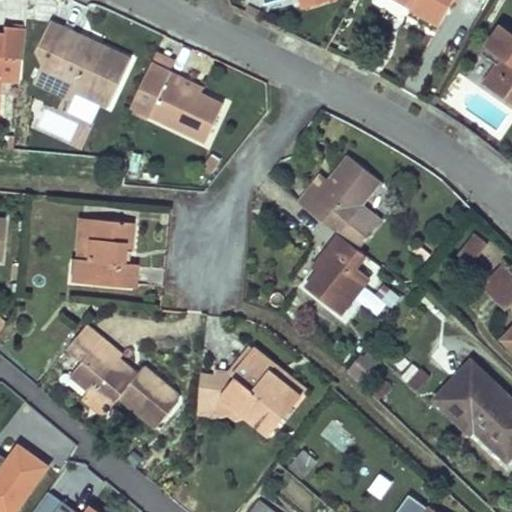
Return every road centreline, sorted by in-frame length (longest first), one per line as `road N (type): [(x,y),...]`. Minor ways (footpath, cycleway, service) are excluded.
road 1 (residential): [(307,72),(215,194),(205,297)]
road 2 (residential): [(507,193),(448,140),(307,72)]
road 3 (residential): [(307,72),(185,11)]
